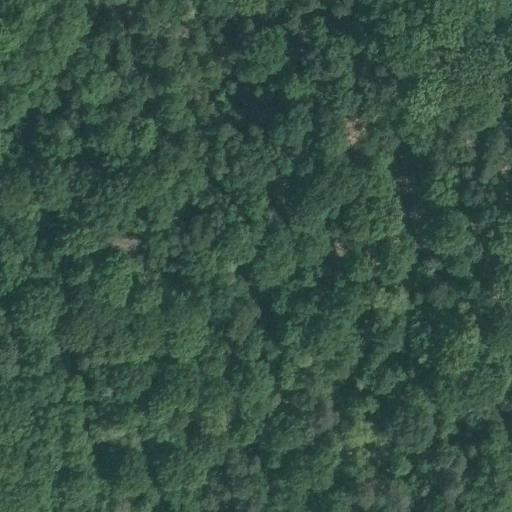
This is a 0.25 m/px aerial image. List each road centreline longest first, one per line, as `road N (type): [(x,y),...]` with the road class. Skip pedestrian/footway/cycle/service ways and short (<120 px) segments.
road 1 (track): [(29,240),(116,240),(304,293),(452,360),(496,411),(511,444)]
road 2 (track): [(46,511),(23,275),(29,240)]
